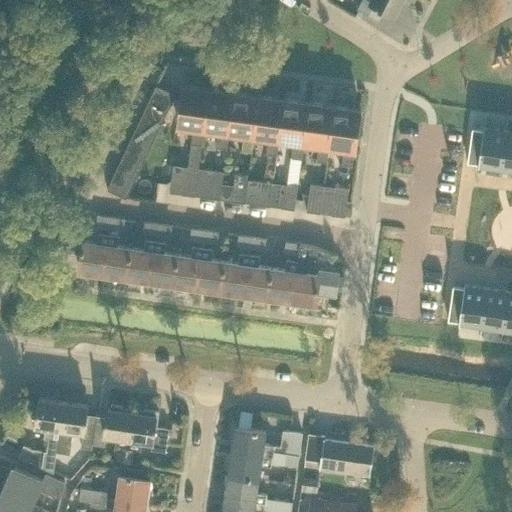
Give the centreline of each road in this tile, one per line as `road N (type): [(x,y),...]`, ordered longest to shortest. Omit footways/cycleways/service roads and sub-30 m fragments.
road 1 (residential): [(362,242),(108,203)]
road 2 (unclassified): [(213,393),(16,360)]
road 3 (residential): [(362,242),(384,86),(396,69)]
road 4 (residential): [(347,413),(362,242)]
road 5 (unclassified): [(347,413),(213,393)]
road 6 (residential): [(396,69),(447,44),(503,0)]
road 7 (residential): [(196,511),(213,393)]
